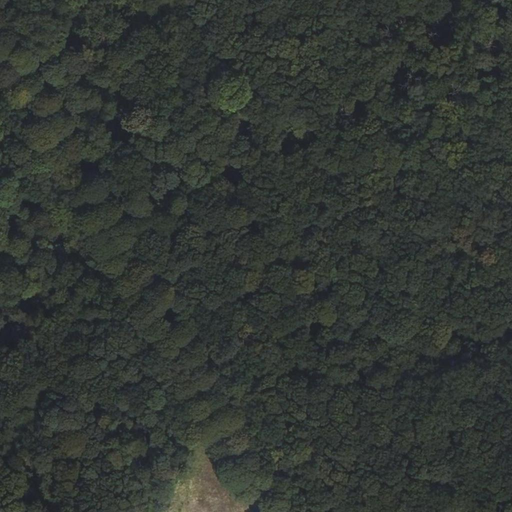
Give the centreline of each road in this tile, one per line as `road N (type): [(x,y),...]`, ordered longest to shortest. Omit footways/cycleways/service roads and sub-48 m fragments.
road 1 (track): [(340,0),(352,77),(0,489)]
road 2 (track): [(269,511),(0,57)]
road 3 (track): [(187,0),(511,145)]
